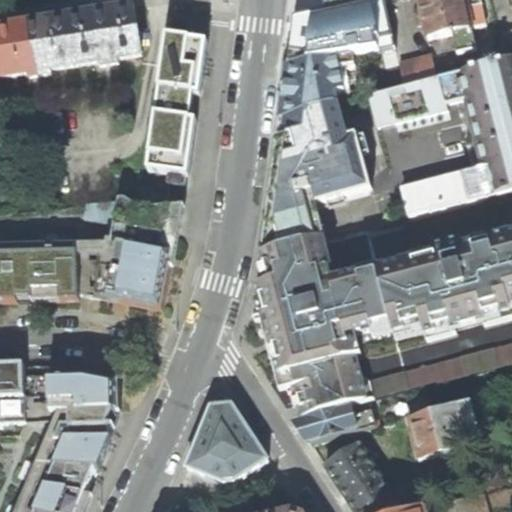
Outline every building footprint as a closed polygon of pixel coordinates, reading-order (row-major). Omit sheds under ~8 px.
[(458,56),(477,52),(468,10),(482,7),(480,0),(419,0),(423,14),(416,15),(418,27),(426,26),(429,41),(454,36),(458,56)] [(296,22),(290,69),(355,59),(397,52),(386,2),(305,21),(296,22)] [(120,59),(143,55),(136,9),(99,15),(68,19),(76,66),(100,63),(100,68),(120,65),(120,59)] [(53,70),(76,66),(68,19),(31,25),(0,30),(0,34),(7,77),(30,74),(31,79),(53,76),(53,70)] [(511,31),(499,35),(507,64),(511,62),(511,31)] [(218,44),(179,38),(158,174),(197,180),(218,44)] [(400,66),(406,91),(438,82),(432,58),(400,66)] [(357,70),(355,59),(290,69),(287,97),(284,124),(338,109),(336,97),(346,94),(343,73),(357,70)] [(511,192),(511,62),(507,64),(438,82),(406,91),(371,100),(379,130),(449,112),(447,105),(467,101),(471,114),(480,151),(485,171),(403,193),(410,220),(511,192)] [(340,108),(338,109),(284,124),(265,259),(273,256),(323,243),(327,242),(319,209),(370,195),(373,190),(359,139),(349,142),(340,108)] [(88,297),(164,311),(184,207),(144,210),(140,209),(140,210),(111,205),(0,215),(0,303),(28,302),(51,302),(81,301),(81,295),(89,295),(88,297)] [(437,262),(335,289),(349,339),(393,327),(395,336),(424,328),(426,338),(467,327),(511,315),(511,241),(466,254),(464,243),(434,251),(437,262)] [(335,289),(323,243),(273,256),(265,322),(262,322),(266,337),(278,381),(294,377),(306,422),(320,418),(375,401),(375,400),(371,386),(371,384),(363,379),(359,380),(349,339),(335,289)] [(511,349),(371,386),(375,400),(439,383),(439,384),(511,365),(511,349)] [(24,373),(0,373),(0,431),(27,430),(24,373)] [(188,470),(225,485),(236,485),(269,463),(222,390),(203,434),(188,470)] [(0,511),(78,511),(117,424),(116,410),(114,393),(49,391),(0,511)] [(415,445),(420,463),(481,447),(470,405),(409,421),(415,445)] [(354,419),(351,409),(320,418),(306,422),(297,424),(304,434),(312,446),(375,430),(371,415),(354,419)] [(391,511),(399,507),(360,447),(327,469),(345,498),(354,511),(391,511)] [(417,511),(418,511),(431,508),(423,483),(410,487),(417,511)] [(480,487),(452,494),(455,504),(484,497),(480,487)] [(487,511),(484,497),(455,504),(457,511),(487,511)]
